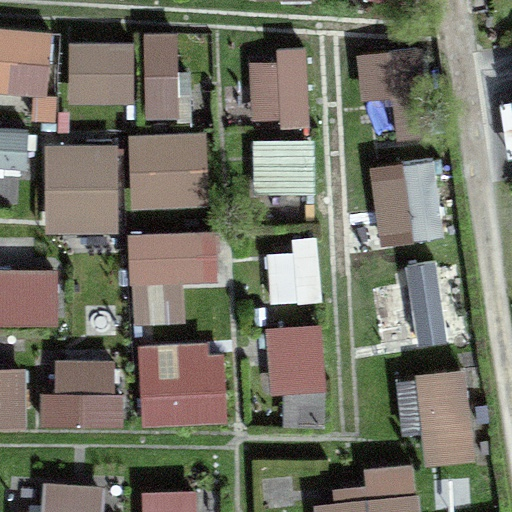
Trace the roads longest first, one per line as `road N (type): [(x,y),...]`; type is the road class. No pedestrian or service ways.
road 1 (track): [(0,442),(354,450),(333,22),(0,12)]
road 2 (residential): [(511,422),(449,0)]
